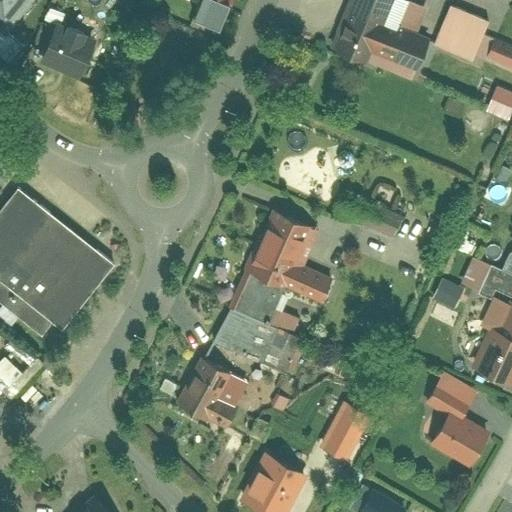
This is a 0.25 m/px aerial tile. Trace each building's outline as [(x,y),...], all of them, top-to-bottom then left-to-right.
[(0,0),(0,23),(8,29),(31,0),(0,0)] [(207,30),(212,17),(227,22),(235,0),(189,0),(182,20),(207,30)] [(421,42),(388,27),(399,2),(394,0),(343,0),(321,49),(361,67),(367,54),(408,72),(421,42)] [(443,7),(428,46),(466,61),(481,22),(443,7)] [(55,20),(38,62),(79,79),(96,37),(55,20)] [(511,45),(491,37),(482,60),(511,72),(511,45)] [(491,91),(483,111),(503,119),(511,99),(491,91)] [(447,100),(441,115),(454,120),(460,105),(447,100)] [(0,300),(41,334),(52,320),(59,326),(110,261),(17,186),(0,207),(0,300)] [(351,194),(339,220),(389,243),(401,217),(351,194)] [(327,273),(293,258),(305,229),(268,213),(225,311),(262,327),(280,285),(315,301),(327,273)] [(460,248),(467,231),(451,225),(444,242),(460,248)] [(470,259),(455,285),(468,291),(482,266),(470,259)] [(511,289),(511,276),(485,264),(474,287),(506,302),(511,289)] [(511,307),(499,301),(466,365),(507,386),(511,376),(511,307)] [(193,356),(166,407),(199,424),(202,418),(219,427),(230,407),(213,398),(227,373),(193,356)] [(0,357),(0,383),(4,388),(18,373),(0,357)] [(431,380),(420,402),(455,419),(466,396),(431,380)] [(272,390),(266,403),(280,410),(287,398),(272,390)] [(344,459),(364,411),(334,398),(313,446),(344,459)] [(438,412),(423,442),(463,462),(478,432),(438,412)] [(253,418),(244,436),(259,443),(268,426),(253,418)] [(274,511),(284,511),(303,475),(263,455),(242,495),(274,511)] [(393,511),(397,506),(363,485),(348,509),(352,511),(393,511)] [(106,511),(88,493),(69,511),(106,511)]
